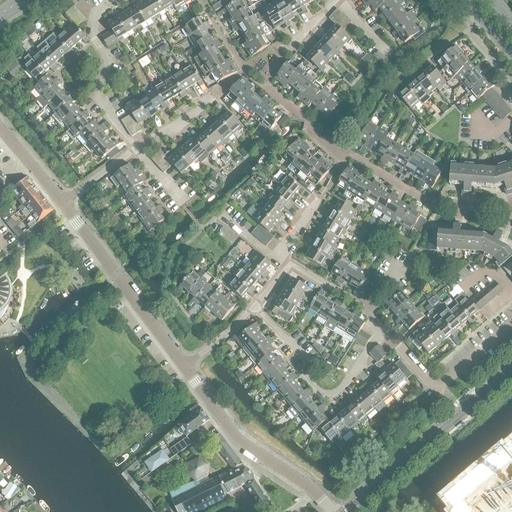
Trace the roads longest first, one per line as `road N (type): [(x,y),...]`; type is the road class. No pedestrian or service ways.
road 1 (residential): [(344,511),(511,371)]
road 2 (residential): [(332,511),(239,441),(183,368)]
road 3 (residential): [(254,310),(306,360),(303,374),(319,392),(336,394),(382,329)]
road 4 (residential): [(183,368),(63,205)]
road 5 (residential): [(382,329),(436,385),(511,325)]
road 6 (residential): [(136,150),(100,100),(108,63),(92,37),(93,16)]
